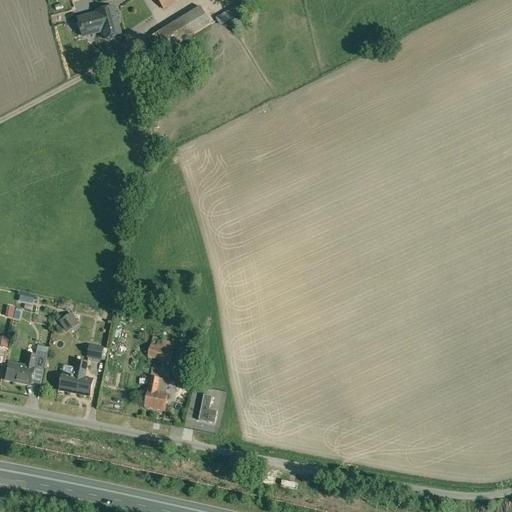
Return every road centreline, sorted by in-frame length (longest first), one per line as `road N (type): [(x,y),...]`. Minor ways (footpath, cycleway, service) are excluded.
road 1 (unclassified): [(0,410),(451,499),(511,498)]
road 2 (trunk): [(191,511),(0,470)]
road 3 (track): [(0,120),(132,52)]
